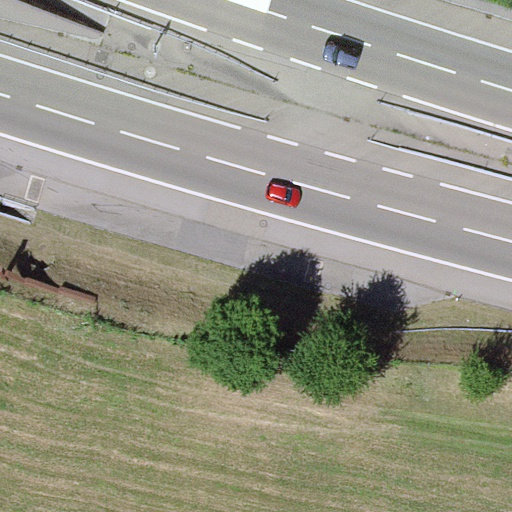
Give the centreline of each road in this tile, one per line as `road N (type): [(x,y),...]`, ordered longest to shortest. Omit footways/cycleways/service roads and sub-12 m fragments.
road 1 (motorway): [(0,99),(511,248)]
road 2 (motorway): [(511,93),(216,0)]
